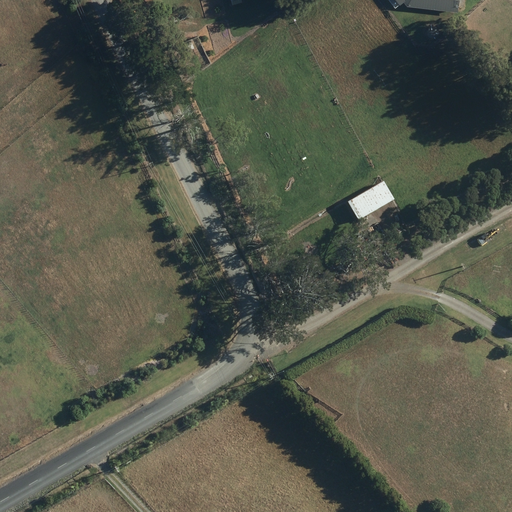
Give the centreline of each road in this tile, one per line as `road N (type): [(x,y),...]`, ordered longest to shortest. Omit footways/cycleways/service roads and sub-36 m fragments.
road 1 (residential): [(0,500),(227,369),(246,340),(244,284),(102,0)]
road 2 (unknown): [(511,203),(291,332),(246,340)]
